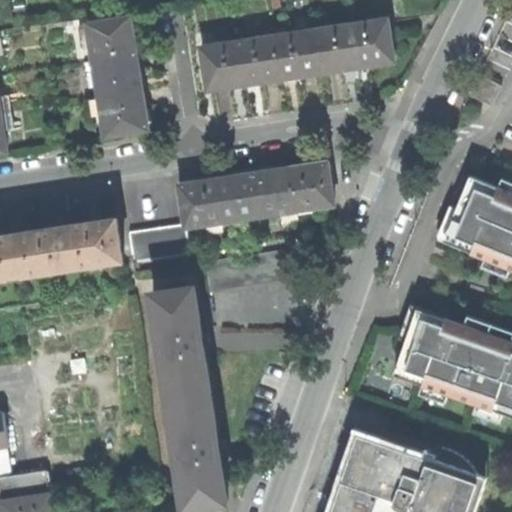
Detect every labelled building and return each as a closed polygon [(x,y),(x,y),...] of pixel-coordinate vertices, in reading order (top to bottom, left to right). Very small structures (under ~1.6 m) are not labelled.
[(93,61),(135,54),(132,36),(129,17),(87,24),(90,41),(93,61)] [(393,18),(387,19),(389,37),(395,37),(393,18)] [(350,24),(356,66),(376,63),(393,61),(389,37),(387,19),(350,24)] [(90,41),(87,24),(77,26),(80,43),(90,41)] [(350,24),(312,30),(319,72),(338,69),(356,66),(350,24)] [(302,74),(319,72),(312,30),(275,35),(282,77),(302,74)] [(264,80),(282,77),(275,35),(239,41),(245,83),(264,80)] [(245,83),(239,41),(203,46),(209,88),(229,85),(245,83)] [(96,78),(99,98),(141,91),(138,72),(135,54),(93,61),(94,64),(96,78)] [(96,78),(94,64),(84,65),(86,80),(96,78)] [(502,85),(481,75),(471,95),(492,105),(502,85)] [(144,108),(141,91),(99,98),(102,115),(105,135),(147,128),(144,108)] [(0,96),(0,113),(0,114),(10,112),(7,95),(0,96)] [(92,116),(102,115),(99,98),(89,100),(92,116)] [(3,131),(13,129),(10,112),(0,114),(3,131)] [(291,167),(298,209),(314,207),(335,204),(329,161),(309,165),(291,167)] [(254,173),(261,215),(281,212),(298,209),(291,167),(272,170),(254,173)] [(217,178),(223,220),(241,218),(261,215),(254,173),(237,175),(217,178)] [(461,200),(447,234),(488,251),(485,257),(511,268),(511,192),(499,187),(463,173),(457,188),(454,197),(461,200)] [(207,223),(223,220),(217,178),(199,181),(180,184),(186,224),(186,226),(207,223)] [(511,181),(502,178),(499,187),(511,192),(511,181)] [(316,216),(314,207),(298,209),(299,219),(316,216)] [(299,219),(298,209),(281,212),(282,221),(299,219)] [(243,230),(241,218),(223,220),(225,233),(243,230)] [(0,235),(0,278),(122,261),(116,219),(65,226),(0,235)] [(209,235),(225,233),(223,220),(207,223),(209,235)] [(171,226),(175,256),(190,253),(186,226),(186,224),(171,226)] [(175,256),(171,226),(157,228),(162,258),(175,256)] [(162,258),(157,228),(143,230),(148,260),(162,258)] [(148,260),(143,230),(129,232),(133,262),(148,260)] [(302,247),(204,261),(209,290),(306,276),(302,247)] [(507,277),(511,268),(485,257),(481,267),(499,274),(507,277)] [(194,286),(153,292),(185,506),(226,500),(219,453),(223,453),(222,445),(221,440),(217,440),(203,346),(207,346),(206,339),(205,334),(201,334),(194,286)] [(407,341),(395,374),(423,384),(449,394),(477,404),(498,411),(500,404),(506,406),(511,408),(511,341),(461,324),(446,319),(444,324),(416,314),(407,341)] [(464,314),(461,324),(511,341),(511,330),(481,320),(464,314)] [(220,349),(277,347),(277,331),(219,333),(220,349)] [(449,394),(423,384),(420,394),(445,403),(449,394)] [(498,411),(477,404),(474,413),(500,422),(506,406),(500,404),(498,411)] [(0,447),(5,447),(8,446),(3,413),(0,413),(0,447)] [(475,511),(485,486),(483,485),(481,479),(477,470),(470,460),(462,453),(449,448),(445,460),(430,454),(429,457),(380,440),(378,445),(358,438),(355,445),(356,451),(359,454),(355,467),(352,474),(346,472),(343,481),(332,511),(475,511)] [(0,478),(10,477),(5,447),(0,447),(0,478)] [(0,505),(1,511),(51,511),(49,495),(45,471),(10,477),(0,478),(0,505)]
